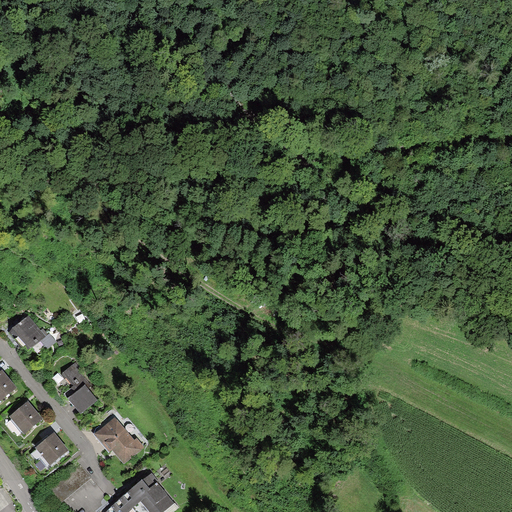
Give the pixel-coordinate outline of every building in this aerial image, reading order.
[(0,290),(0,318),(13,309),(0,290)] [(27,318),(10,335),(30,356),(39,348),(42,352),(52,343),(27,318)] [(60,378),(75,395),(69,401),(81,414),(96,400),(84,387),(88,383),(73,366),(60,378)] [(0,375),(0,402),(16,389),(3,373),(0,375)] [(10,418),(23,435),(41,420),(28,403),(10,418)] [(99,436),(124,463),(141,448),(116,421),(99,436)] [(69,452),(54,434),(35,449),(50,467),(69,452)] [(80,466),(51,490),(62,503),(90,478),(80,466)] [(143,482),(106,511),(165,511),(174,505),(157,485),(150,491),(143,482)]
